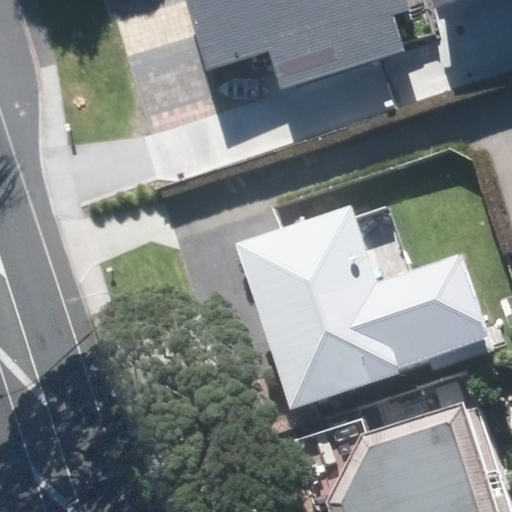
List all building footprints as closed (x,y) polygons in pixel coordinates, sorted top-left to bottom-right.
[(388,22),(402,19),(396,0),(177,0),(200,76),(263,59),(273,97),(339,77),(350,116),(487,74),(472,26),(396,48),(388,22)] [(511,0),(483,0),(507,74),(511,72),(511,0)] [(511,121),(505,99),(462,112),(477,161),(511,149),(511,121)] [(435,111),(367,131),(384,192),(451,174),(435,111)] [(343,213),(226,251),(281,418),(431,369),(403,281),(371,292),(343,213)] [(439,348),(476,337),(468,312),(431,323),(439,348)] [(358,443),(353,425),(287,446),(307,511),(503,511),(471,409),(358,443)]
